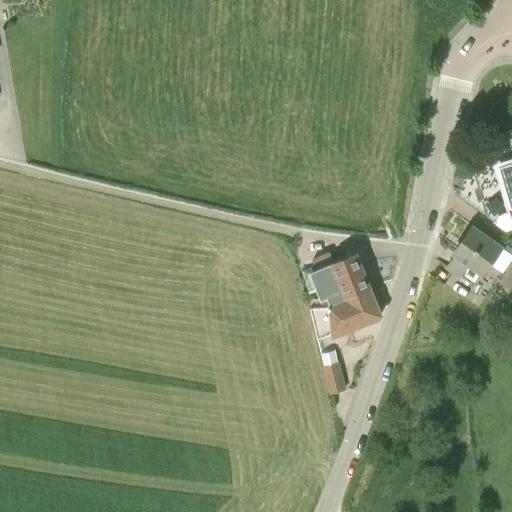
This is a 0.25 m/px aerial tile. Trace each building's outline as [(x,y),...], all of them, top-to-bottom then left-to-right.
[(511,156),(500,169),(510,203),(511,203),(511,156)] [(482,276),(503,248),(473,226),(453,252),(456,255),(447,267),(464,279),(473,285),(481,275),(482,276)] [(355,252),(334,261),(330,252),(313,259),(320,278),(330,302),(331,304),(347,298),(347,297),(370,287),(355,252)] [(332,331),(332,335),(361,324),(380,317),(381,314),(370,287),(347,297),(347,298),(331,304),(312,306),(312,307),(318,333),(332,331)] [(332,392),(346,388),(339,362),(325,365),(332,392)]
